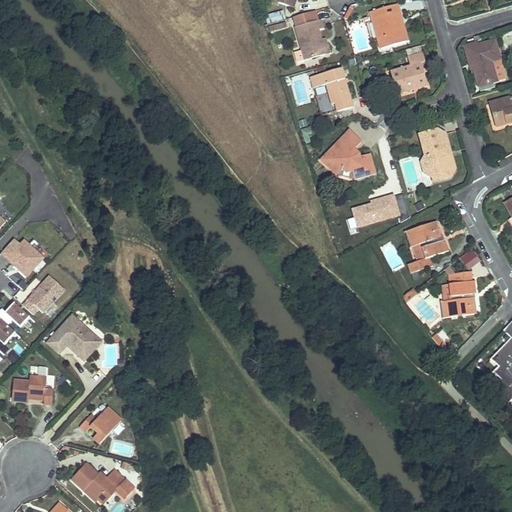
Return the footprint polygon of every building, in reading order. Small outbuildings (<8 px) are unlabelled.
[(279,0),(278,2),(294,8),(296,0),(279,0)] [(403,25),(397,5),(390,7),(395,27),(402,25),(403,25)] [(349,20),(355,9),(351,7),(344,17),(349,20)] [(407,42),(403,25),(402,25),(395,27),(390,7),(370,13),(380,49),(407,42)] [(264,16),(266,24),(284,20),(283,12),(264,16)] [(317,22),(315,12),(294,18),(297,28),(295,28),(304,61),(325,55),(321,41),(318,31),(323,30),(321,21),(317,22)] [(479,46),(477,41),(463,46),(469,71),(470,71),(474,69),(469,51),(468,49),(479,46)] [(497,82),(492,62),(500,60),(495,42),(479,46),(468,49),(469,51),(474,69),(479,87),(497,82)] [(426,87),(420,64),(425,62),(423,53),(407,57),(410,67),(390,72),(396,95),(413,90),(413,88),(418,86),(418,89),(426,87)] [(352,108),(342,69),(310,77),(313,89),(327,85),(332,104),(335,104),(337,112),(352,108)] [(511,102),(511,103),(511,99),(510,98),(489,104),(496,127),(511,123),(511,121),(511,120),(511,102)] [(449,162),(447,155),(447,153),(450,148),(446,134),(438,130),(424,134),(428,152),(429,155),(425,156),(421,163),(424,174),(431,177),(437,176),(443,180),(450,178),(455,170),(453,161),(450,162),(449,162)] [(375,175),(371,155),(360,157),(353,150),(361,143),(350,131),(329,152),(332,156),(325,163),(336,175),(341,169),(344,167),(352,170),(353,172),(354,180),(375,175)] [(429,155),(428,152),(424,134),(419,136),(425,156),(429,155)] [(332,156),(329,152),(321,160),(325,163),(332,156)] [(349,231),(408,217),(402,194),(349,207),(352,217),(346,219),(349,231)] [(438,243),(437,239),(441,238),(436,222),(406,232),(410,247),(414,246),(421,244),(425,243),(426,247),(422,248),(425,259),(419,262),(408,265),(411,274),(432,267),(430,258),(448,253),(444,241),(438,243)] [(0,256),(25,279),(43,260),(16,236),(0,253),(0,256)] [(426,247),(425,243),(421,244),(414,246),(419,262),(425,259),(422,248),(426,247)] [(468,271),(480,261),(471,250),(459,259),(468,271)] [(469,299),(468,295),(472,295),(475,294),(474,282),(471,282),(470,273),(455,274),(456,285),(450,285),(451,298),(455,298),(455,301),(451,301),(443,302),(445,318),(475,315),(473,299),(472,299),(469,299)] [(41,318),(64,290),(46,275),(23,303),(41,318)] [(12,296),(19,290),(12,282),(5,289),(12,296)] [(451,298),(450,285),(449,285),(442,286),(441,286),(443,302),(451,301),(455,301),(455,298),(451,298)] [(404,301),(416,292),(413,290),(402,298),(404,301)] [(406,303),(417,295),(416,292),(404,301),(406,303)] [(19,329),(29,318),(14,304),(4,314),(19,329)] [(74,314),(50,342),(61,352),(69,343),(71,341),(77,346),(75,348),(87,359),(100,343),(94,338),(97,334),(74,314)] [(0,349),(15,336),(1,320),(0,321),(0,349)] [(511,322),(503,331),(511,339),(491,359),(499,367),(494,372),(501,380),(492,388),(508,404),(511,399),(511,322)] [(103,340),(97,334),(94,338),(100,343),(103,340)] [(105,366),(120,365),(120,344),(105,345),(105,366)] [(16,363),(19,356),(9,352),(6,359),(16,363)] [(30,381),(15,379),(12,401),(28,403),(29,399),(29,395),(45,396),(45,401),(44,404),(53,405),(55,389),(46,388),(48,377),(31,376),(30,381)] [(91,414),(80,426),(86,432),(91,427),(94,430),(98,429),(100,431),(98,433),(94,438),(100,444),(122,420),(107,407),(96,419),(91,414)] [(87,464),(73,480),(85,490),(87,487),(100,498),(113,484),(118,488),(128,497),(133,490),(123,482),(112,472),(107,477),(101,472),(99,474),(87,464)] [(126,479),(114,469),(112,472),(123,482),(126,479)] [(126,479),(123,482),(133,490),(136,488),(126,479)] [(100,498),(97,501),(102,506),(118,488),(113,484),(100,498)] [(87,487),(85,490),(97,501),(100,498),(87,487)] [(71,511),(61,503),(52,511),(71,511)]
